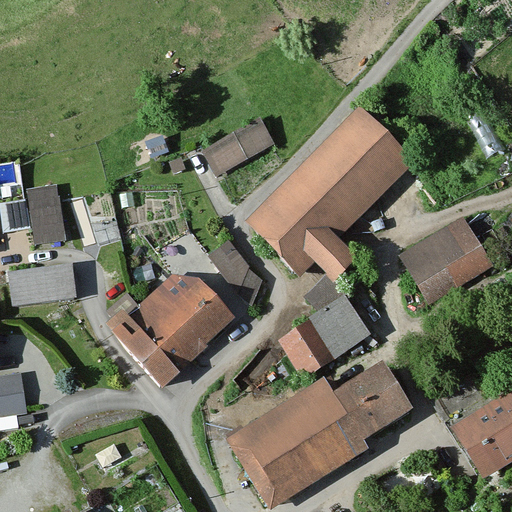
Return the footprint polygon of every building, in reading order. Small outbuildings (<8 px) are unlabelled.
[(414,171),(360,116),(242,232),(297,287),(315,270),(327,283),(336,291),(359,268),(338,246),(414,171)] [(268,148),(258,127),(200,157),(211,178),(268,148)] [(53,190),(27,195),(36,246),(62,242),(53,190)] [(26,232),(24,206),(0,207),(0,226),(1,234),(26,232)] [(490,270),(462,225),(400,263),(427,308),(490,270)] [(248,310),(258,282),(226,247),(207,265),(248,310)] [(69,274),(6,282),(10,313),(73,305),(69,274)] [(201,287),(172,281),(138,310),(127,299),(113,312),(120,320),(104,334),(159,396),(237,327),(201,287)] [(303,307),(317,321),(305,328),(307,331),(279,349),(303,388),(369,346),(344,306),(347,303),(336,291),(327,283),(303,307)] [(464,347),(481,372),(509,353),(493,328),(464,347)] [(411,419),(383,371),(333,401),(325,387),(227,445),(266,511),(278,511),(368,458),(362,448),(411,419)] [(19,382),(0,384),(0,422),(24,419),(19,382)] [(511,467),(511,393),(449,436),(484,486),(511,467)]
